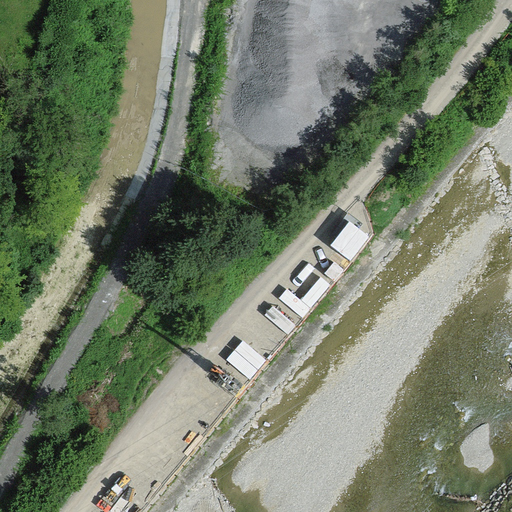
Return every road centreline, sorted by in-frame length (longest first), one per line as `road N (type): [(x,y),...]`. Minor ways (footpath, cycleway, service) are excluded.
road 1 (track): [(63,511),(506,0)]
road 2 (track): [(0,477),(125,257),(168,160),(183,114),(192,0)]
